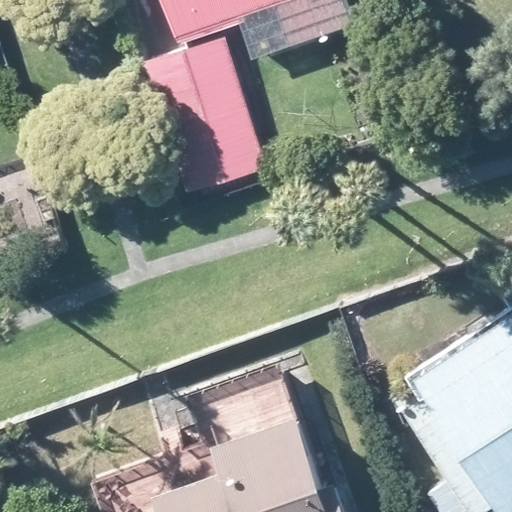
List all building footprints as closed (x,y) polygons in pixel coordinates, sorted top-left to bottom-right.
[(184,0),(192,21),(251,1),(266,46),(369,12),(365,0),(184,0)] [(197,39),(158,50),(195,182),(273,160),(235,28),(197,39)] [(34,135),(23,104),(6,109),(16,141),(34,135)] [(511,305),(430,358),(439,372),(427,380),(408,393),(412,401),(482,510),(511,493),(511,492),(511,305)] [(334,427),(327,408),(322,393),(316,395),(235,424),(245,454),(169,481),(178,506),(160,511),(374,511),(357,462),(347,465),(334,427)]
